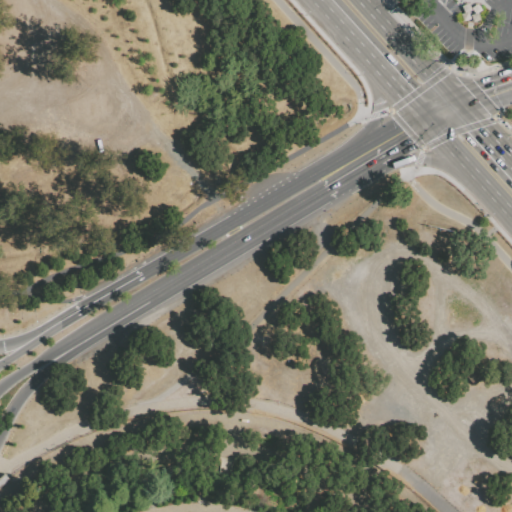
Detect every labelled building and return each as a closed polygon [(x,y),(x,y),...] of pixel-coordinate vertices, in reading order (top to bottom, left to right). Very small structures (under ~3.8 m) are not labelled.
[(463,2),(469,5),(467,12),(469,15),(463,21),(459,15),(464,11),(461,8),(463,2)] [(476,3),(481,9),(477,12),(479,19),(471,21),(471,14),(474,12),(472,7),(476,3)] [(461,372),(483,353),(495,367),(473,386),(461,372)] [(163,473),(185,471),(186,480),(164,483),(163,473)] [(0,486),(9,478),(5,474),(0,478),(0,486)]
